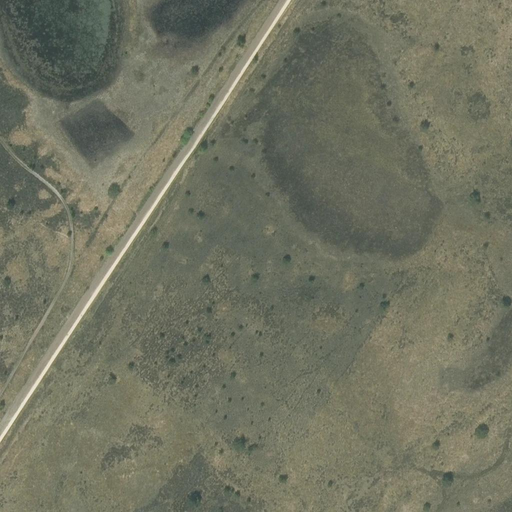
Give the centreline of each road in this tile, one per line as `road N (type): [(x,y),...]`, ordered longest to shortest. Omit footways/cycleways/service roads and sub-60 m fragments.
road 1 (track): [(0,431),(283,0)]
road 2 (unknown): [(0,394),(66,278),(71,254),(68,217),(55,193),(0,140)]
